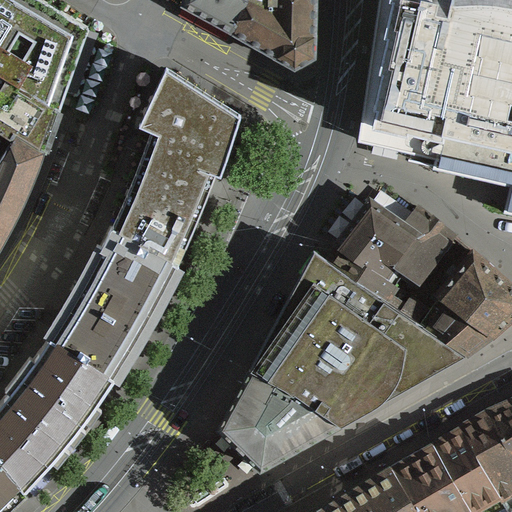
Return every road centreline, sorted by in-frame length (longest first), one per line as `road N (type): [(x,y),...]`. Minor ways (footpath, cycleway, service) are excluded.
road 1 (residential): [(325,134),(259,274),(166,417),(90,511)]
road 2 (residential): [(0,313),(98,136),(136,23)]
road 3 (unclassified): [(511,363),(249,511)]
road 4 (unclassified): [(325,134),(136,23)]
road 5 (residential): [(345,0),(325,134)]
